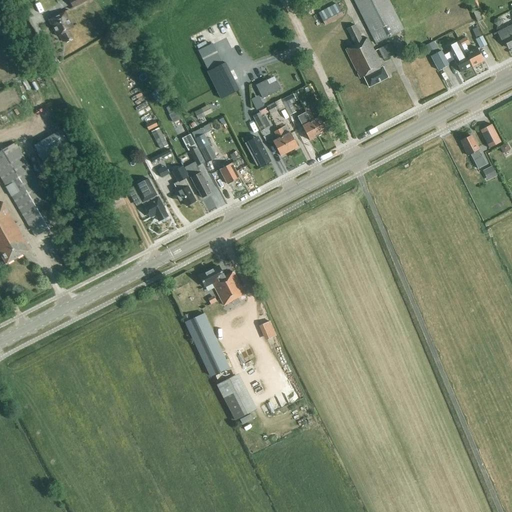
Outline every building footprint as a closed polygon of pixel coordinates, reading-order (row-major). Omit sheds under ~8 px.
[(68,0),(73,8),(89,0),(68,0)] [(353,0),(375,44),(403,30),(388,0),(353,0)] [(336,5),(318,14),(325,26),(343,17),(336,5)] [(69,31),(74,28),(66,12),(49,20),(57,37),(59,35),(62,42),(65,41),(66,43),(73,40),(69,31)] [(511,20),(504,25),(506,28),(497,33),(501,41),(503,39),(508,49),(511,47),(511,20)] [(369,88),(387,78),(368,39),(363,41),(355,25),(346,29),(354,45),(345,50),(360,79),(364,77),(369,88)] [(482,37),(475,40),(480,49),(486,45),(482,37)] [(466,38),(459,42),(462,47),(468,44),(466,38)] [(425,44),(430,54),(440,50),(435,39),(425,44)] [(451,46),(448,47),(451,53),(450,53),(454,60),(461,73),(472,67),(465,54),(462,47),(459,42),(451,46)] [(383,61),(395,55),(390,44),(378,50),(383,61)] [(477,48),(465,54),(472,67),(483,61),(477,48)] [(448,65),(441,51),(432,55),(439,69),(448,65)] [(223,64),(205,73),(219,100),(237,91),(223,64)] [(275,90),(270,83),(263,87),(260,82),(250,88),(257,100),(275,90)] [(293,95),(281,101),(285,108),(291,104),(296,102),(293,95)] [(280,100),(274,103),(275,105),(278,110),(278,112),(284,108),(280,100)] [(271,114),(278,110),(275,105),(268,108),(271,114)] [(260,113),(253,117),(254,119),(260,132),(267,128),(270,126),(271,126),(264,115),(265,115),(266,114),(268,113),(267,110),(265,108),(259,111),(260,113)] [(201,110),(195,113),(198,120),(205,116),(201,110)] [(177,112),(170,116),(174,123),(181,120),(177,112)] [(305,113),(297,117),(302,126),(310,141),(327,132),(319,118),(314,120),(310,113),(307,115),(305,113)] [(489,148),(500,142),(491,125),(480,131),(489,148)] [(278,130),(289,152),(297,148),(290,133),(285,136),(281,128),(278,130)] [(193,133),(192,134),(197,144),(199,148),(209,143),(202,129),(193,133)] [(40,158),(68,145),(61,130),(33,143),(40,158)] [(281,156),(289,152),(278,130),(274,132),(278,139),(273,142),(281,156)] [(162,136),(155,139),(161,149),(167,146),(162,136)] [(190,136),(182,140),(188,152),(189,152),(195,163),(197,167),(197,166),(204,163),(197,148),(195,144),(190,136)] [(482,156),(481,157),(478,151),(479,150),(475,143),(474,143),(471,136),(461,141),(465,149),(464,150),(468,156),(471,155),(478,169),(486,165),(482,156)] [(245,144),(257,166),(259,165),(260,167),(271,161),(263,146),(258,149),(253,140),(245,144)] [(504,153),(511,148),(507,142),(499,146),(504,153)] [(0,177),(35,237),(62,221),(19,150),(15,143),(0,151),(0,177)] [(203,148),(200,150),(207,163),(216,158),(209,145),(203,148)] [(168,150),(151,159),(153,163),(164,157),(165,160),(172,156),(168,150)] [(195,163),(185,168),(188,174),(191,178),(197,191),(198,190),(202,198),(211,194),(206,186),(207,186),(198,168),(197,166),(197,167),(195,163)] [(227,185),(239,178),(231,164),(226,167),(224,164),(219,167),(220,170),(219,170),(227,185)] [(186,173),(183,169),(182,167),(172,172),(178,183),(174,185),(177,190),(175,192),(180,202),(183,200),(187,207),(195,202),(192,195),(193,195),(188,186),(188,187),(186,183),(183,179),(184,179),(182,175),(186,173)] [(486,170),(491,179),(496,176),(492,167),(486,170)] [(156,215),(159,222),(168,217),(164,211),(165,210),(159,197),(155,199),(154,197),(158,195),(149,179),(134,186),(143,203),(147,201),(148,203),(144,205),(150,218),(156,215)] [(117,192),(108,196),(111,203),(120,198),(117,192)] [(0,254),(6,264),(30,250),(2,204),(0,204),(0,254)] [(212,284),(224,306),(245,295),(233,273),(224,277),(219,267),(212,271),(210,270),(207,272),(207,274),(199,277),(205,288),(212,284)] [(211,377),(230,368),(204,313),(185,322),(211,377)] [(233,420),(256,409),(239,373),(216,383),(233,420)]
